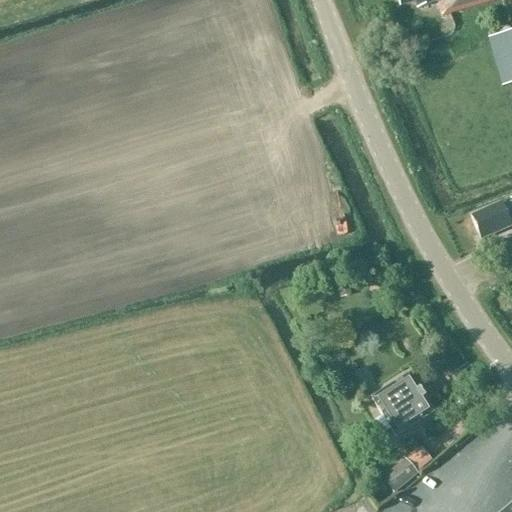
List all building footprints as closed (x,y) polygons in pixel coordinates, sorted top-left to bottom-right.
[(399,0),(401,5),(415,1),(417,7),(436,1),(441,17),(501,0),(399,0)] [(511,27),(487,35),(503,84),(511,81),(511,27)] [(499,207),(470,219),(479,240),(508,227),(506,222),(511,219),(511,203),(499,208),(499,207)] [(408,377),(371,400),(394,438),(431,414),(408,377)] [(407,462),(417,474),(431,462),(422,450),(407,462)] [(384,480),(396,494),(416,477),(404,463),(384,480)] [(454,511),(444,496),(432,504),(430,500),(412,511),(454,511)]
